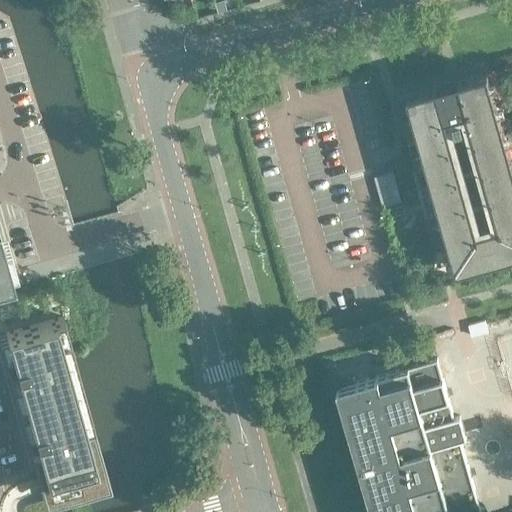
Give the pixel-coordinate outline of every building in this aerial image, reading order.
[(449,241),(457,269),(469,265),(469,266),(511,253),(511,157),(491,85),(487,71),(475,75),(396,97),(409,143),(401,145),(405,158),(413,156),(437,244),(449,241)] [(385,204),(403,199),(395,169),(376,174),(385,204)] [(0,273),(9,271),(0,237),(0,273)] [(0,318),(0,342),(1,346),(0,346),(0,431),(14,482),(37,476),(42,491),(56,487),(58,497),(95,487),(95,484),(110,480),(59,302),(0,318)] [(466,511),(482,507),(462,438),(461,436),(456,418),(455,416),(437,357),(433,358),(337,387),(372,511),(466,511)]
